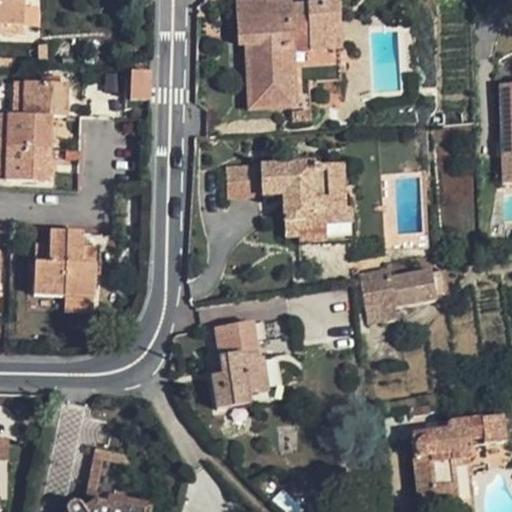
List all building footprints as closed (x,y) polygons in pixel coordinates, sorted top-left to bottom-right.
[(0,0),(0,26),(23,27),(23,0),(0,0)] [(265,0),(236,2),(238,35),(246,35),(247,47),(244,47),(248,113),(294,110),(290,43),(308,42),(309,52),(338,50),(335,6),(290,9),(290,2),(265,4),(265,0)] [(24,8),(23,27),(37,27),(37,9),(24,8)] [(0,34),(22,35),(23,27),(0,26),(0,34)] [(246,35),(238,35),(238,48),(244,47),(247,47),(246,35)] [(129,101),(149,102),(150,74),(130,73),(129,101)] [(22,116),(24,84),(14,84),(13,116),(22,116)] [(22,116),(51,118),(66,118),(67,86),(24,84),(22,116)] [(511,86),(499,87),(502,183),(511,182),(511,86)] [(8,116),(6,148),(50,150),(51,118),(22,116),(13,116),(8,116)] [(5,182),(48,184),(50,150),(6,148),(5,182)] [(258,169),(260,200),(282,198),(289,198),(289,207),(282,208),(284,241),(325,238),(324,227),(323,215),(343,214),(340,167),(311,169),(311,166),(258,169)] [(258,169),(226,171),(228,202),(260,200),(258,169)] [(323,215),(324,227),(350,226),(350,213),(343,214),(323,215)] [(33,297),(63,298),(66,233),(49,233),(49,247),(35,246),(33,297)] [(83,234),(66,233),(63,298),(94,299),(96,248),(82,248),(83,234)] [(386,268),(357,273),(358,282),(388,278),(386,268)] [(414,275),(358,283),(367,327),(396,323),(393,308),(418,304),(418,301),(414,277),(414,275)] [(414,277),(418,301),(433,300),(431,280),(430,275),(414,277)] [(94,299),(63,298),(63,312),(94,313),(94,299)] [(288,402),(278,358),(259,361),(252,326),(217,335),(222,362),(224,377),(213,378),(219,414),(288,402)] [(211,364),(213,378),(224,377),(222,362),(211,364)] [(413,461),(420,511),(447,511),(459,511),(474,511),(466,445),(482,442),(484,448),(503,445),(499,421),(477,424),(477,422),(450,425),(449,426),(448,428),(447,430),(447,432),(415,436),(419,460),(413,461)] [(148,511),(149,507),(120,502),(128,459),(97,454),(86,511),(84,511),(78,504),(75,504),(70,505),(67,508),(66,511),(148,511)]
